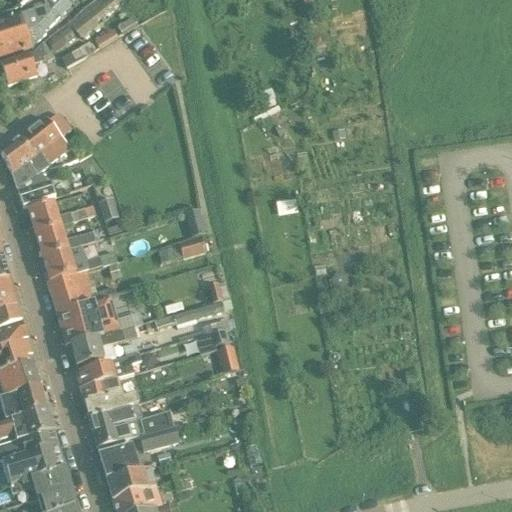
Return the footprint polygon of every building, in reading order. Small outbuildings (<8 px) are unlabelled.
[(0,23),(0,42),(26,33),(34,31),(49,17),(66,0),(39,0),(46,8),(20,17),(0,23)] [(26,33),(0,42),(0,61),(31,51),(32,52),(46,37),(45,35),(60,20),(74,6),(68,0),(67,0),(66,0),(49,17),(34,31),(26,33)] [(14,0),(20,8),(31,0),(14,0)] [(91,19),(74,32),(78,38),(80,36),(83,40),(98,29),(91,19)] [(132,20),(117,29),(122,38),(138,29),(132,20)] [(56,55),(74,41),(67,31),(48,46),(56,55)] [(93,44),(98,52),(117,40),(112,32),(93,44)] [(313,50),(325,48),(324,38),(311,40),(313,50)] [(33,66),(42,63),(44,67),(53,60),(43,46),(31,57),(0,67),(0,68),(0,69),(6,87),(5,88),(5,89),(38,79),(37,77),(36,78),(33,66)] [(61,62),(64,67),(66,71),(93,56),(88,47),(61,62)] [(271,94),(262,97),(267,109),(275,106),(271,94)] [(41,157),(48,167),(65,155),(68,159),(73,156),(70,152),(71,151),(60,138),(68,131),(55,116),(21,141),(35,162),(41,157)] [(344,141),(343,133),(334,134),(335,143),(344,141)] [(49,169),(48,167),(41,157),(35,162),(21,141),(1,157),(11,175),(18,194),(20,193),(25,210),(55,200),(50,184),(47,185),(41,175),(49,169)] [(99,205),(105,225),(118,221),(112,201),(99,205)] [(35,238),(61,230),(53,206),(28,214),(35,238)] [(72,226),(87,222),(84,212),(69,217),(72,226)] [(198,213),(186,216),(188,224),(200,221),(198,213)] [(124,228),(107,234),(109,241),(127,235),(124,228)] [(68,253),(80,250),(77,240),(65,244),(61,230),(35,238),(42,261),(68,253)] [(99,234),(77,240),(80,250),(102,243),(99,234)] [(202,241),(179,249),(166,252),(166,253),(158,256),(161,267),(175,263),(174,257),(181,255),(182,262),(206,255),(202,241)] [(80,250),(68,253),(42,261),(50,285),(76,278),(76,277),(102,269),(99,260),(84,265),(80,250)] [(107,257),(99,260),(102,269),(111,266),(107,257)] [(0,286),(8,284),(9,284),(9,283),(3,262),(0,262),(0,286)] [(332,288),(338,292),(345,291),(349,285),(347,278),(342,274),(335,276),(331,281),(332,288)] [(52,302),(91,290),(87,275),(76,278),(50,285),(47,286),(52,302)] [(17,310),(8,284),(0,286),(0,315),(17,310)] [(208,289),(213,306),(221,304),(217,286),(208,289)] [(94,289),(91,290),(52,302),(57,318),(93,307),(94,306),(93,303),(116,296),(114,290),(96,296),(94,289)] [(118,333),(120,333),(110,301),(94,306),(93,307),(57,318),(66,350),(71,348),(118,333)] [(232,312),(230,304),(222,306),(224,313),(232,312)] [(220,306),(154,324),(157,332),(222,314),(220,306)] [(0,331),(21,325),(17,310),(0,315),(0,331)] [(210,336),(224,332),(228,331),(226,324),(208,329),(210,336)] [(21,325),(0,331),(0,376),(32,366),(32,365),(33,365),(25,341),(26,341),(21,325)] [(134,328),(120,333),(123,345),(137,341),(134,328)] [(213,350),(228,346),(224,332),(210,336),(209,337),(213,350)] [(120,333),(118,333),(71,348),(76,370),(104,362),(101,351),(123,345),(120,333)] [(136,347),(124,350),(127,360),(139,357),(136,347)] [(223,376),(234,373),(239,372),(232,349),(217,353),(223,376)] [(80,392),(113,383),(134,377),(131,368),(141,365),(139,357),(127,360),(75,375),(80,392)] [(40,388),(32,366),(0,376),(0,389),(4,400),(40,388)] [(418,383),(416,373),(405,375),(407,385),(418,383)] [(244,380),(236,382),(239,394),(247,392),(244,380)] [(126,411),(138,407),(135,398),(123,402),(120,395),(117,396),(113,383),(80,392),(79,392),(84,404),(89,421),(126,411)] [(0,406),(3,415),(0,416),(0,426),(46,412),(46,410),(40,388),(4,400),(4,401),(0,401),(0,406)] [(126,411),(89,421),(93,437),(143,423),(139,408),(138,408),(138,407),(126,411)] [(0,443),(15,439),(17,444),(53,435),(46,412),(0,426),(0,443)] [(162,435),(163,435),(173,432),(168,415),(143,423),(93,437),(97,451),(134,442),(139,441),(162,435)] [(162,435),(139,441),(143,455),(179,446),(174,431),(173,432),(163,435),(162,435)] [(57,447),(53,435),(17,444),(6,447),(10,462),(57,447)] [(98,455),(107,484),(140,474),(132,446),(98,455)] [(58,447),(57,447),(10,462),(3,464),(11,490),(65,471),(58,447)] [(36,502),(41,501),(70,490),(65,471),(11,490),(9,491),(12,499),(24,495),(24,494),(33,491),(36,502)] [(112,504),(113,506),(137,499),(158,492),(157,490),(156,491),(150,471),(140,474),(107,484),(113,504),(112,504)] [(65,511),(75,508),(70,490),(41,501),(43,511),(39,511),(36,511),(65,511)] [(158,492),(137,499),(113,506),(115,511),(149,511),(156,510),(163,508),(158,492)]
